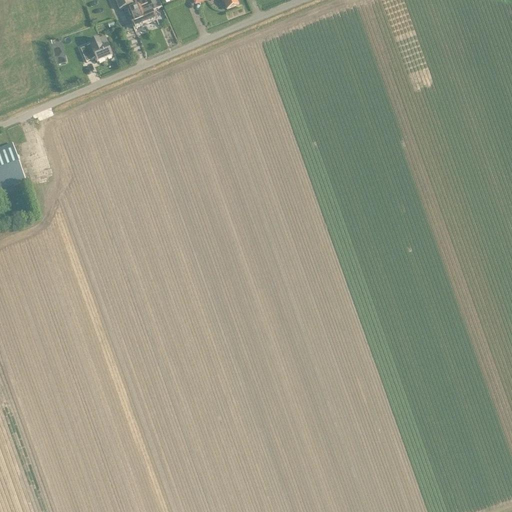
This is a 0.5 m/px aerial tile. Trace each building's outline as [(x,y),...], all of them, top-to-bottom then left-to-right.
[(130,0),(114,0),(118,9),(131,3),(130,0)] [(145,3),(144,0),(133,0),(135,4),(133,5),(133,6),(125,10),(132,28),(155,19),(151,10),(158,8),(160,7),(157,0),(149,0),(150,1),(151,4),(140,8),(139,6),(145,3)] [(221,0),(225,8),(237,4),(235,0),(221,0)] [(85,46),(90,59),(93,57),(95,62),(111,55),(106,45),(107,45),(103,36),(87,42),(88,44),(85,46)] [(79,48),(84,61),(90,59),(85,46),(79,48)] [(61,52),(52,55),(55,65),(64,63),(61,52)] [(0,189),(3,189),(4,193),(13,190),(12,185),(24,181),(11,143),(0,146),(0,189)]
